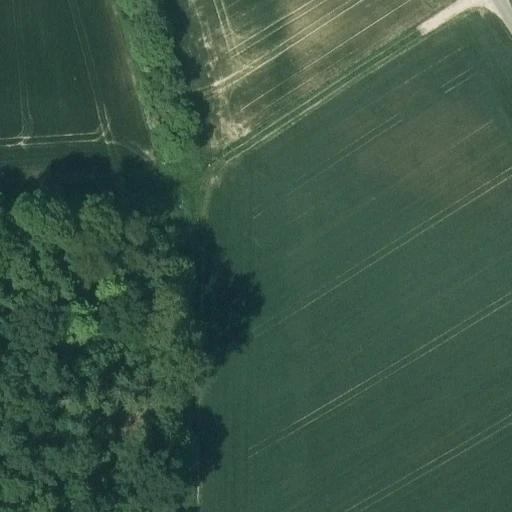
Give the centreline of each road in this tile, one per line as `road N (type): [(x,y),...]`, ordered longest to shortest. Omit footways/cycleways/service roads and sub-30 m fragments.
road 1 (track): [(121,0),(163,149),(192,210),(190,511)]
road 2 (track): [(0,195),(219,170),(466,0)]
